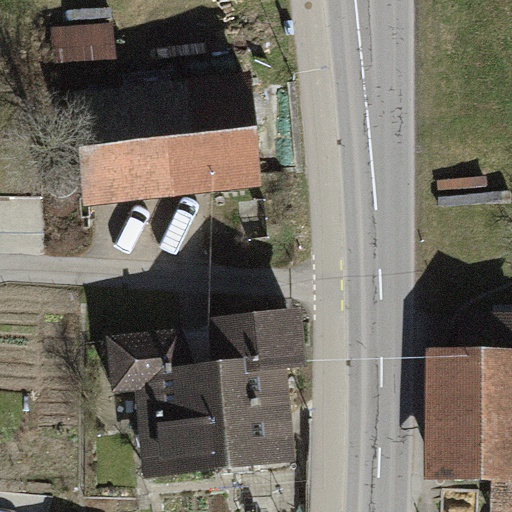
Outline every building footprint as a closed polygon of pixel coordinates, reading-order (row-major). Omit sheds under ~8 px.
[(112,25),(50,29),(53,65),(114,61),(112,25)] [(250,78),(75,95),(86,206),(261,189),(250,78)] [(41,139),(0,138),(0,197),(41,198),(41,139)] [(77,180),(75,175),(71,171),(66,169),(61,169),(56,170),(51,173),(48,177),(46,182),(46,187),(47,192),(50,196),(55,199),(60,201),(65,201),(70,199),(74,195),(77,191),(78,185),(77,180)] [(213,320),(218,365),(227,468),(298,463),(288,372),(307,370),(300,311),(247,317),(213,320)] [(511,315),(462,315),(462,354),(429,354),(427,482),(511,482),(511,315)] [(218,365),(189,368),(179,328),(143,332),(106,335),(112,391),(136,389),(144,476),(227,468),(218,365)]
